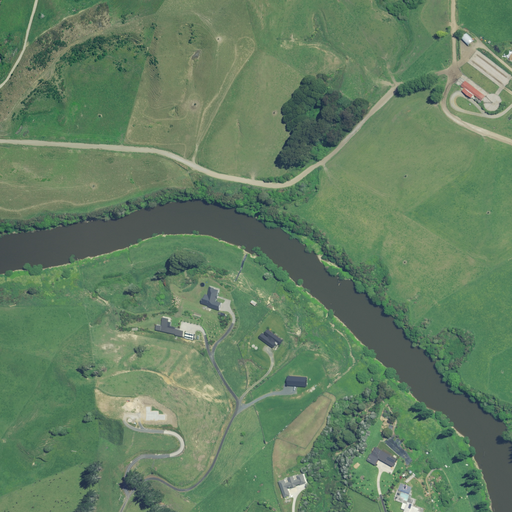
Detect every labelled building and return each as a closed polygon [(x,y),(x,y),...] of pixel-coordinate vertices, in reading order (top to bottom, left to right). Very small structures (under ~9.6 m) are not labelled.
[(474,41),(467,34),(463,39),(470,45),(474,41)] [(486,96),(466,81),(462,86),(465,89),(463,91),(472,98),(475,95),(482,100),(486,96)] [(204,294),(201,303),(208,306),(208,307),(218,310),(221,303),(215,301),(218,291),(213,289),(214,288),(209,287),(207,295),(204,294)] [(156,325),(155,330),(175,334),(175,335),(182,337),(184,331),(166,328),(168,319),(162,318),(160,326),(156,325)] [(262,333),(258,338),(272,348),(276,342),(279,344),(282,340),(267,330),(264,334),(262,333)] [(306,378),(288,376),(287,385),(306,387),(306,378)] [(397,458),(375,447),(371,454),(370,454),(367,460),(375,465),(378,459),(392,467),(397,458)] [(284,480),(278,482),(284,498),(290,496),(287,488),(291,487),(292,487),(296,486),(295,485),(305,482),(302,474),(297,476),(298,479),(294,480),(293,477),(287,479),(289,482),(285,483),(284,480)] [(407,502),(403,511),(420,511),(418,511),(418,509),(412,506),(413,504),(407,502)]
